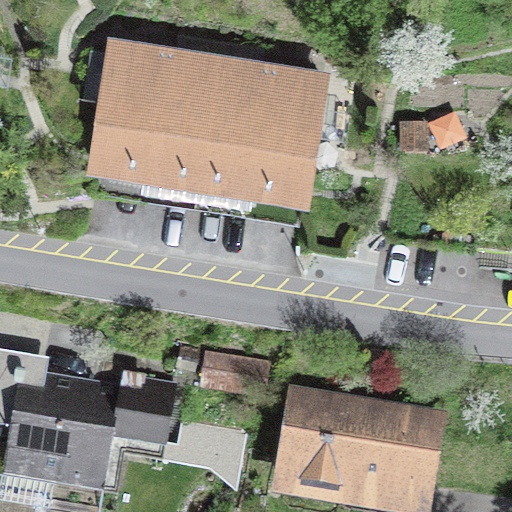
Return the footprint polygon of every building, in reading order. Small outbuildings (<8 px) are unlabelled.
[(96,169),(148,178),(166,59),(115,51),(96,169)] [(166,59),(148,178),(199,186),(218,67),(166,59)] [(218,67),(199,186),(251,194),(270,76),(218,67)] [(270,76),(251,194),(303,202),(322,84),(270,76)] [(482,185),(394,176),(387,231),(476,241),(482,185)] [(0,426),(12,429),(6,460),(105,477),(115,420),(169,429),(176,387),(141,381),(140,387),(123,384),(122,389),(0,367),(0,426)] [(435,420),(299,398),(284,487),(349,498),(353,475),(414,485),(425,477),(435,420)] [(1,497),(60,504),(62,482),(4,475),(1,497)]
